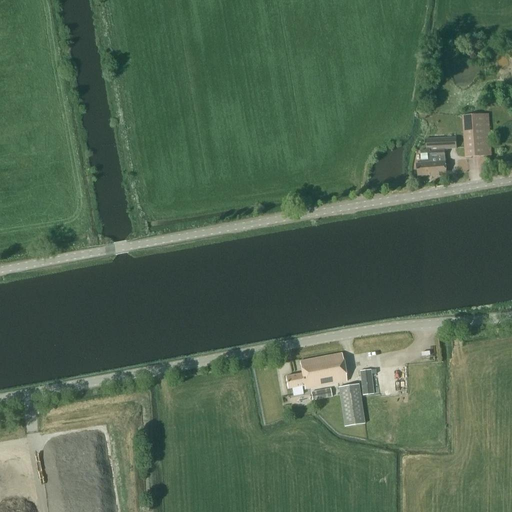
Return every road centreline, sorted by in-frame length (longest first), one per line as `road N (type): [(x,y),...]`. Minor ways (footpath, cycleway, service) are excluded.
road 1 (tertiary): [(0,270),(511,178)]
road 2 (tertiary): [(0,400),(325,337),(511,315)]
